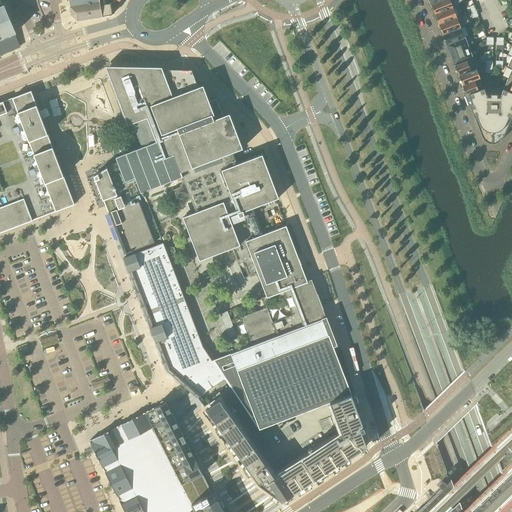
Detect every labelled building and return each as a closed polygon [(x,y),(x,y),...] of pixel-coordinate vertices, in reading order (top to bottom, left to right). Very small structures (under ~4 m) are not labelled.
[(0,0),(0,54),(20,46),(14,33),(15,33),(4,5),(3,5),(0,0)] [(98,0),(68,0),(71,14),(78,20),(101,16),(98,0)] [(98,0),(101,16),(113,14),(121,0),(98,0)] [(435,14),(453,7),(453,8),(457,6),(455,0),(442,0),(431,4),(433,9),(435,14)] [(438,24),(439,25),(457,18),(453,8),(453,7),(435,14),(437,19),(438,24)] [(461,28),(460,27),(457,18),(439,25),(440,29),(442,34),(442,35),(461,28)] [(465,26),(460,27),(461,28),(442,35),(444,39),(446,44),(446,45),(464,38),(465,38),(469,36),(465,26)] [(448,49),(450,55),(468,48),(465,38),(464,38),(446,45),(448,49)] [(454,65),(472,58),(472,57),(468,48),(450,55),(452,60),(454,65)] [(456,70),(458,75),(481,66),(476,56),(472,57),(472,58),(454,65),(456,70)] [(322,319),(321,318),(326,317),(311,279),(307,281),(297,255),(286,225),(286,226),(263,234),(253,208),(276,199),(279,198),(264,161),(262,154),(241,162),(237,164),(233,152),(236,151),(243,148),(229,113),(223,116),(216,99),(209,101),(203,85),(198,87),(192,70),(162,69),(162,67),(111,66),(105,66),(128,125),(133,123),(136,131),(135,132),(134,133),(134,134),(134,135),(134,136),(135,137),(136,138),(137,138),(138,138),(139,138),(142,147),(116,157),(117,161),(108,167),(107,168),(118,196),(129,192),(131,196),(135,194),(143,191),(151,188),(182,176),(196,212),(186,215),(183,217),(199,260),(203,259),(232,248),(244,278),(257,273),(262,285),(267,298),(273,295),(274,298),(284,295),(292,315),(273,322),(267,307),(242,317),(252,345),(322,319)] [(462,85),(480,78),(485,77),(481,66),(458,75),(460,80),(462,85)] [(465,95),(466,95),(484,88),(485,91),(492,91),(492,88),(484,88),(480,78),(462,85),(464,90),(465,95)] [(495,88),(495,92),(502,92),(503,89),(511,92),(511,80),(507,79),(503,89),(495,88)] [(511,115),(511,92),(503,89),(502,92),(495,92),(492,91),(485,91),(484,88),(466,95),(466,97),(475,120),(476,123),(478,129),(479,129),(481,136),(482,137),(482,138),(483,139),(484,140),(485,141),(486,142),(487,142),(488,143),(490,143),(491,143),(492,143),(494,143),(495,143),(497,142),(498,142),(499,141),(500,140),(501,139),(505,131),(511,115)] [(0,232),(74,204),(31,91),(0,102),(0,232)] [(155,243),(154,240),(139,201),(138,201),(135,194),(131,196),(129,192),(118,196),(107,168),(94,175),(124,254),(155,243)] [(167,372),(197,398),(225,379),(203,347),(163,242),(125,256),(123,257),(167,372)] [(220,314),(229,338),(237,336),(227,311),(220,314)] [(337,345),(329,323),(326,316),(326,317),(321,318),(322,319),(252,345),(214,360),(214,361),(213,361),(251,417),(254,416),(259,429),(351,394),(335,350),(333,347),(334,346),(334,348),(336,347),(336,345),(337,345)] [(39,340),(42,347),(59,341),(56,334),(39,340)] [(481,400),(504,423),(511,415),(511,370),(482,400),(481,400)] [(108,377),(91,384),(93,389),(110,383),(108,377)] [(212,405),(205,409),(206,410),(251,474),(258,484),(281,501),(281,502),(293,494),(292,494),(338,464),(339,464),(350,457),(350,456),(367,445),(361,431),(365,430),(362,422),(356,405),(352,396),(351,394),(330,402),(330,403),(335,415),(343,437),(339,439),(337,436),(275,477),(266,465),(242,431),(219,399),(212,405)] [(224,511),(214,492),(212,493),(179,427),(181,427),(172,410),(171,411),(166,402),(154,408),(153,408),(152,408),(152,409),(148,410),(148,411),(148,410),(147,411),(145,412),(144,412),(143,413),(138,416),(137,416),(136,416),(136,417),(129,421),(129,420),(128,421),(128,420),(127,421),(122,424),(121,424),(120,424),(121,424),(120,425),(118,426),(117,426),(116,427),(117,427),(108,431),(107,431),(106,432),(107,432),(101,434),(100,435),(96,437),(91,440),(91,439),(91,440),(91,439),(90,440),(89,441),(89,442),(90,443),(90,442),(90,443),(94,451),(94,452),(95,453),(95,452),(95,453),(98,458),(98,459),(99,460),(103,468),(103,469),(104,470),(104,471),(105,471),(109,480),(109,481),(110,481),(112,487),(113,488),(117,497),(118,498),(118,499),(119,500),(123,508),(123,509),(124,510),(125,511),(224,511)] [(428,500),(415,511),(426,511),(431,507),(450,488),(452,487),(452,486),(449,480),(428,500)] [(449,490),(443,496),(447,499),(452,494),(449,490)]
